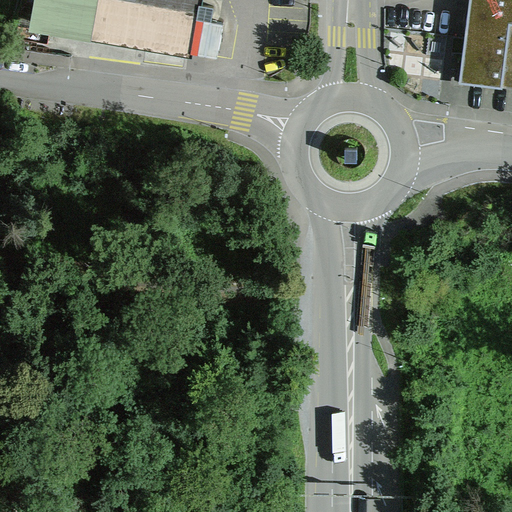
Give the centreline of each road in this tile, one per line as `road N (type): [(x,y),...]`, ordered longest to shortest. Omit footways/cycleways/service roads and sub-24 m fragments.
road 1 (tertiary): [(0,77),(301,125)]
road 2 (tertiary): [(348,206),(351,423)]
road 3 (track): [(252,511),(312,478),(351,398)]
road 4 (unknown): [(301,125),(273,94),(246,0)]
